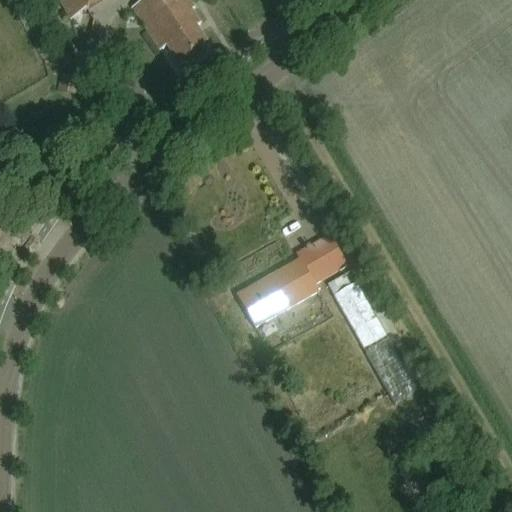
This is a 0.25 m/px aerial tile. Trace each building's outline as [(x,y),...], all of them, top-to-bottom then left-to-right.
[(57,0),(71,22),(107,0),(57,0)] [(194,11),(186,0),(148,0),(132,10),(160,53),(167,49),(181,70),(210,51),(196,30),(200,27),(191,13),(194,11)] [(284,306),(347,270),(329,238),(265,274),(269,280),(236,298),(254,331),(288,312),(284,306)] [(386,338),(356,286),(350,289),(344,278),(328,288),(364,351),(386,338)] [(368,350),(395,405),(419,393),(392,339),(368,350)]
